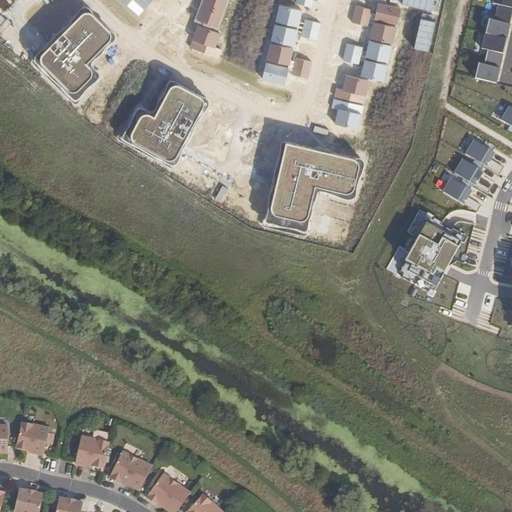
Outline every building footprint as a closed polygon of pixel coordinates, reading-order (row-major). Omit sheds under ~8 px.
[(120,0),(138,16),(152,0),(120,0)] [(227,0),(204,0),(198,19),(218,26),(227,0)] [(475,79),(496,84),(511,16),(511,0),(493,0),(492,4),(498,6),(495,21),(489,20),(482,50),(487,51),(484,66),(478,64),(475,79)] [(379,3),(375,19),(397,24),(401,8),(379,3)] [(302,10),(279,4),(275,22),(298,27),(302,10)] [(367,25),(370,9),(355,6),(352,22),(367,25)] [(79,13),(31,65),(75,106),(99,81),(86,69),(111,43),(79,13)] [(321,23),(305,19),(301,37),(317,40),(321,23)] [(393,43),(396,27),(373,22),(370,38),(393,43)] [(298,29),(275,24),(271,40),(294,46),(298,29)] [(221,33),(197,25),(192,39),(215,47),(221,33)] [(222,51),(192,40),(189,49),(218,60),(222,51)] [(392,46),(369,41),(366,57),(388,62),(392,46)] [(343,60),(359,63),(362,47),(347,43),(343,60)] [(293,49),(270,44),(266,60),(289,65),(293,49)] [(312,61),(296,57),(292,74),(308,78),(312,61)] [(384,81),(387,66),(364,61),(361,76),(384,81)] [(289,68),(266,62),(262,79),(285,84),(289,68)] [(370,80),(346,75),(343,90),(367,95),(370,80)] [(119,139),(169,165),(201,103),(167,86),(150,118),(134,110),(119,139)] [(364,103),(366,96),(336,89),(334,97),(364,103)] [(479,91),(476,107),(501,112),(504,96),(479,91)] [(364,106),(334,99),(332,108),(362,114),(364,106)] [(511,108),(510,108),(502,121),(510,126),(507,132),(511,134),(511,108)] [(358,129),(361,115),(337,110),(334,124),(358,129)] [(483,146),(474,141),(466,155),(474,160),(484,166),(499,175),(503,168),(490,160),(494,153),(492,152),(495,147),(486,141),(483,146)] [(362,165),(284,146),(264,225),(303,234),(313,193),(352,203),(362,165)] [(484,166),(474,160),(471,165),(463,160),(454,174),(463,179),(472,185),(487,194),(492,187),(479,179),(483,172),(480,171),(484,166)] [(472,185),(463,179),(460,184),(451,179),(443,193),(476,213),(481,205),(467,198),(471,191),(469,190),(472,185)] [(442,223),(433,218),(432,221),(428,219),(399,272),(403,274),(401,278),(410,283),(412,279),(421,285),(419,288),(428,293),(430,290),(434,292),(463,239),(461,238),(463,235),(454,230),(453,232),(446,229),(440,226),(442,223)] [(407,304),(415,289),(410,286),(402,301),(407,304)] [(49,428),(22,422),(16,449),(27,451),(27,449),(30,450),(30,453),(43,456),(49,428)] [(109,442),(82,436),(75,463),(88,467),(89,464),(92,464),(92,466),(103,468),(109,442)] [(139,491),(152,466),(122,451),(109,478),(121,484),(122,482),(126,484),(139,491)] [(169,511),(176,511),(190,493),(163,474),(146,498),(157,506),(158,504),(162,507),(169,511)] [(39,511),(43,494),(36,493),(36,491),(27,489),(26,490),(19,489),(13,511),(39,511)] [(222,511),(204,494),(187,511),(222,511)] [(80,511),(83,503),(76,502),(76,500),(67,498),(66,500),(59,498),(55,511),(80,511)]
